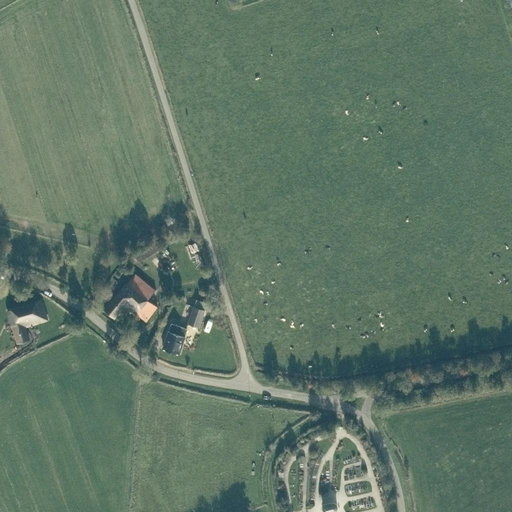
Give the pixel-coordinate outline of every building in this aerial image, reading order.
[(144,256),(142,248),(131,251),(133,258),(144,256)] [(167,271),(173,265),(165,259),(160,265),(167,271)] [(146,321),(157,306),(148,299),(156,290),(135,273),(104,309),(114,317),(125,304),(146,321)] [(25,326),(47,319),(41,300),(7,310),(17,343),(29,339),(25,326)] [(199,327),(205,309),(193,305),(187,323),(199,327)] [(179,352),(185,336),(187,328),(172,323),(169,331),(163,347),(179,352)] [(323,504),(322,504),(323,511),(330,511),(334,511),(335,511),(335,510),(336,510),(336,509),(337,509),(337,508),(337,507),(337,506),(337,505),(336,504),(336,503),(335,503),(334,503),(333,502),(332,502),(323,504)]
